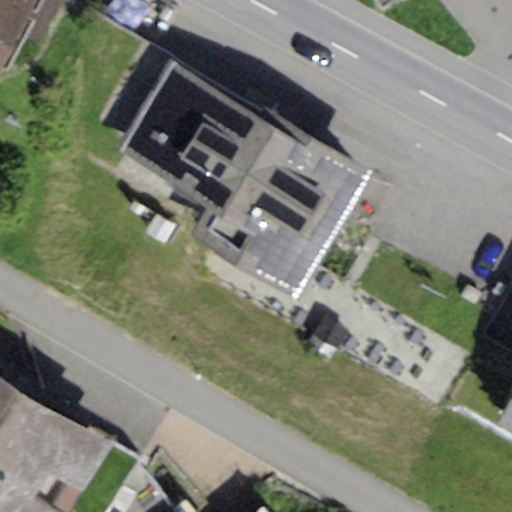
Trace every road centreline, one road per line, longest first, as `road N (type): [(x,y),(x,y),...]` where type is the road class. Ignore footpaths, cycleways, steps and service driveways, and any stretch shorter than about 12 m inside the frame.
road 1 (residential): [(0,285),(383,511)]
road 2 (secondary): [(274,8),(511,135)]
